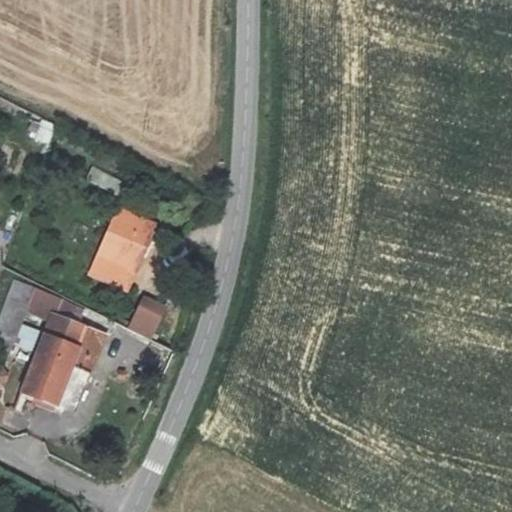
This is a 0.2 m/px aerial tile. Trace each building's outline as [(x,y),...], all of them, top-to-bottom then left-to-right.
[(39,121),(33,140),(46,144),(52,125),(39,121)] [(94,171),(88,182),(110,193),(116,182),(94,171)] [(119,212),(91,274),(127,290),(155,228),(119,212)] [(129,326),(149,336),(164,306),(146,297),(138,313),(136,311),(129,326)] [(53,313),(21,393),(54,406),(72,362),(90,370),(105,333),(53,313)]
